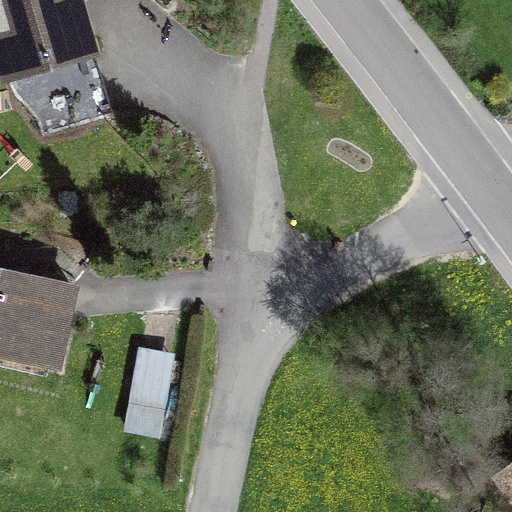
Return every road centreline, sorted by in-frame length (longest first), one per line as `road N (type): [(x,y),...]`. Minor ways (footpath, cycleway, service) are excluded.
road 1 (residential): [(490,201),(241,315),(208,511)]
road 2 (tertiary): [(341,0),(490,201)]
